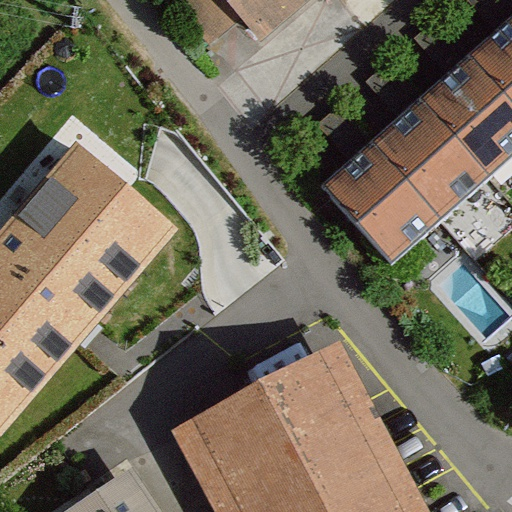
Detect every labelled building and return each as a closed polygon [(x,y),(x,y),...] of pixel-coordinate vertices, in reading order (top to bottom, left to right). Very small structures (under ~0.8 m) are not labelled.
[(193,0),(184,8),(219,50),(253,17),(273,40),(318,0),(193,0)] [(511,156),(511,22),(311,200),(378,275),(511,156)] [(0,426),(11,436),(183,218),(75,133),(0,228),(0,426)] [(411,511),(340,368),(210,432),(249,511),(411,511)] [(93,511),(165,511),(143,479),(93,511)]
